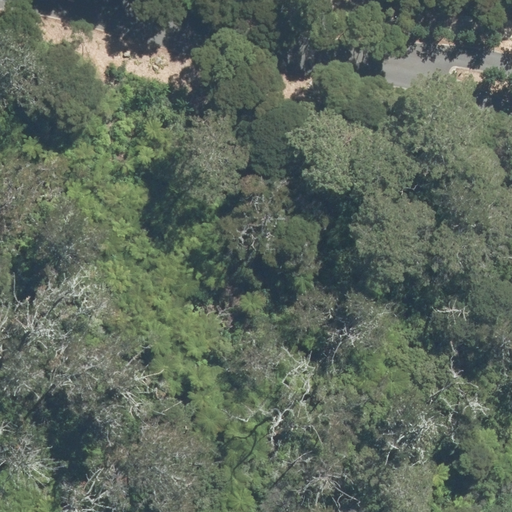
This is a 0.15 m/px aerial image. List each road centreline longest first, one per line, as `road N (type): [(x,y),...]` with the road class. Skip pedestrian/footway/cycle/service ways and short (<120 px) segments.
road 1 (residential): [(368,56),(67,0)]
road 2 (residential): [(511,117),(368,56)]
road 3 (residential): [(368,56),(511,64)]
